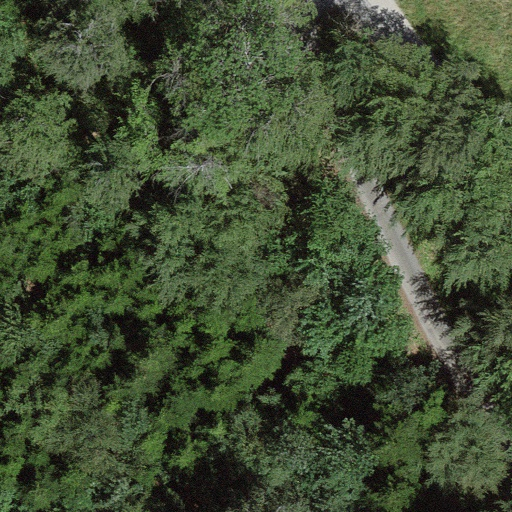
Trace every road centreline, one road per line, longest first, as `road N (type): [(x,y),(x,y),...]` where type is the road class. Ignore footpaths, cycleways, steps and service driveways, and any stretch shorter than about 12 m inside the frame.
road 1 (unclassified): [(511,446),(298,0)]
road 2 (unclassified): [(372,0),(461,103),(511,130)]
